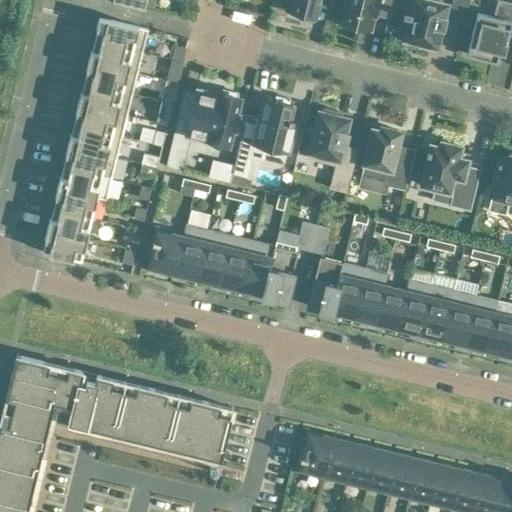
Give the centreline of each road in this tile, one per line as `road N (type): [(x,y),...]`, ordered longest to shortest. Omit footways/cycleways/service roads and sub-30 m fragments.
road 1 (residential): [(0,272),(511,397)]
road 2 (residential): [(511,110),(244,46)]
road 3 (residential): [(0,229),(55,0)]
